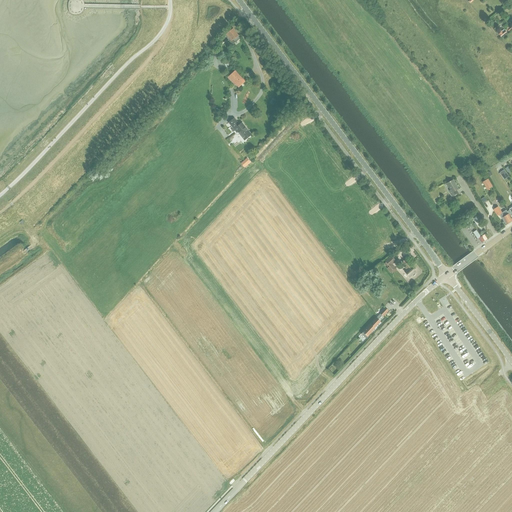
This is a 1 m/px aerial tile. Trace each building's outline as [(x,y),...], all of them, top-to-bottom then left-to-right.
[(232,44),(240,38),(238,36),(233,29),(225,35),(232,44)] [(499,29),(496,32),(501,38),(507,34),(503,29),(501,31),(499,29)] [(240,86),(245,81),(242,77),(241,78),(234,71),(228,77),(233,83),(235,81),(240,86)] [(239,125),(234,118),(229,122),(233,128),(231,130),(233,132),(236,129),(245,140),(251,134),(242,123),(239,125)] [(247,158),(241,163),(245,167),(250,162),(247,158)] [(504,179),(508,176),(504,170),(500,172),(504,179)] [(488,179),(483,182),(487,190),(492,186),(488,179)] [(456,190),(458,189),(453,180),(446,183),(452,193),(450,193),(452,197),(458,193),(456,190)] [(498,206),(493,210),(497,216),(499,215),(505,224),(506,223),(506,224),(511,220),(511,219),(510,216),(511,214),(509,210),(506,212),(505,210),(502,213),(498,206)] [(487,238),(485,234),(479,238),(481,242),(487,238)] [(393,255),(386,262),(390,267),(387,269),(391,274),(396,270),(392,265),(397,260),(393,255)] [(403,261),(402,262),(406,266),(404,267),(407,270),(404,272),(409,277),(415,271),(416,270),(412,266),(411,267),(411,266),(411,267),(408,263),(409,263),(406,259),(404,260),(404,259),(403,260),(403,261)] [(383,317),(389,311),(386,308),(361,334),(366,338),(375,329),(374,328),(380,322),(378,319),(382,315),(383,317)]
